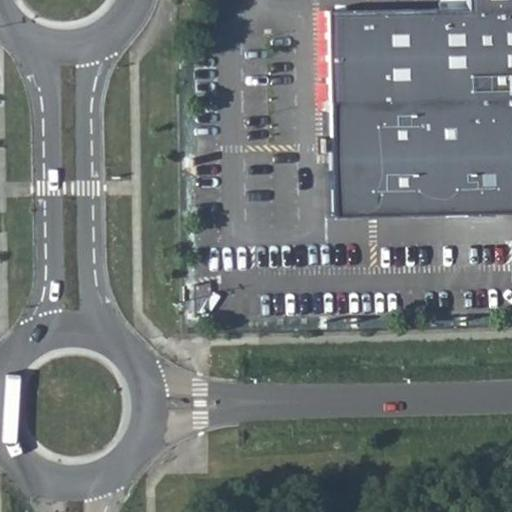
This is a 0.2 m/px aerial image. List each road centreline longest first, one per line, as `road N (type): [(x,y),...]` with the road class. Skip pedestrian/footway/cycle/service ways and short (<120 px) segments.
road 1 (unclassified): [(30,37),(49,95),(55,264),(52,300),(34,340)]
road 2 (unclassified): [(105,338),(83,264),(81,95),(93,39)]
road 3 (residential): [(511,396),(287,401)]
road 4 (residential): [(287,401),(199,388),(135,366)]
road 5 (residential): [(141,438),(287,401)]
